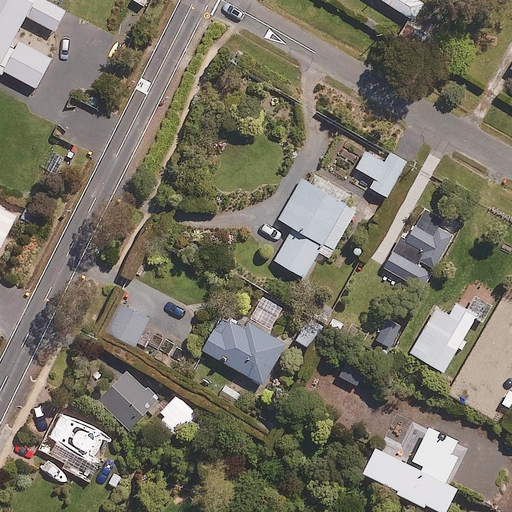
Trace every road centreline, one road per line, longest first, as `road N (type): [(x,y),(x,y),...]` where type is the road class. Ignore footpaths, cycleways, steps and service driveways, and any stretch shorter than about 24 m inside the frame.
road 1 (secondary): [(194,0),(0,392)]
road 2 (residential): [(511,164),(222,0)]
